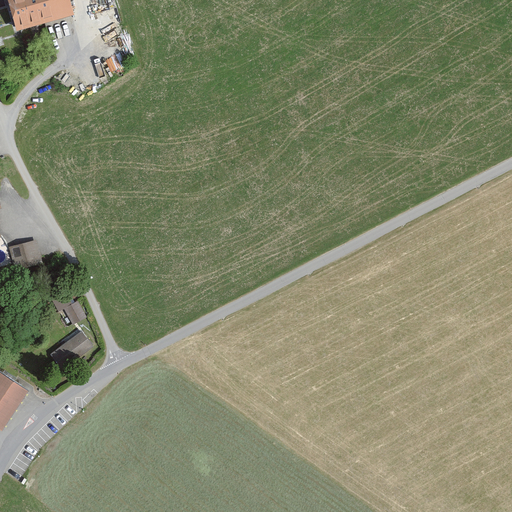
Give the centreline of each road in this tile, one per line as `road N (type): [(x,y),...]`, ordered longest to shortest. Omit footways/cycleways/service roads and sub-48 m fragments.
road 1 (unclassified): [(121,367),(511,161)]
road 2 (residential): [(121,367),(0,107)]
road 3 (unclassified): [(0,469),(22,432),(54,405),(121,367)]
